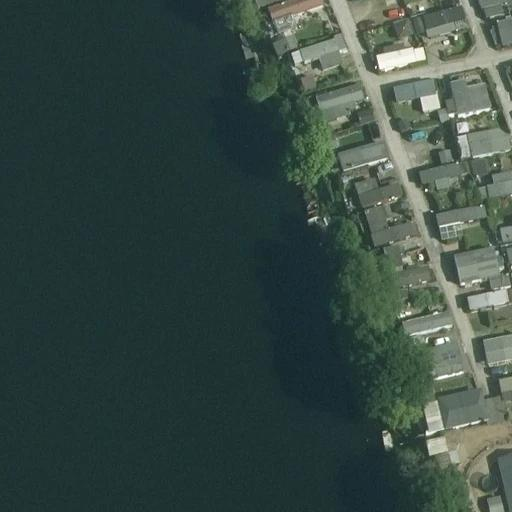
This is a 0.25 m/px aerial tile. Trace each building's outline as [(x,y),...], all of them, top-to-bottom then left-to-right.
[(264,0),(257,3),(262,13),(284,3),(282,0),(264,0)] [(320,0),(305,0),(264,18),(272,35),(326,11),(320,0)] [(511,0),(481,0),(485,22),(503,19),(501,9),(511,7),(511,0)] [(423,22),(429,43),(469,32),(462,10),(423,22)] [(499,53),(511,49),(511,22),(493,28),(499,53)] [(393,29),(399,45),(416,39),(410,23),(393,29)] [(279,63),(298,55),(292,41),(273,49),(279,63)] [(344,71),(339,58),(347,55),(342,42),(291,60),(300,86),(344,71)] [(403,52),(375,58),(380,78),(426,67),(423,54),(405,58),(403,52)] [(466,82),(468,92),(486,89),(484,79),(466,82)] [(487,90),(466,95),(464,84),(449,87),(454,107),(448,109),(451,123),(492,115),(487,90)] [(394,92),(396,109),(422,106),(424,118),(440,116),(436,87),(394,92)] [(348,110),(364,107),(362,93),(317,101),(322,129),(350,124),(348,110)] [(461,165),(510,158),(507,136),(458,142),(461,165)] [(343,178),(389,165),(384,148),(338,161),(343,178)] [(487,168),(461,169),(461,182),(488,181),(487,168)] [(452,194),(450,184),(461,181),(458,170),(420,179),(423,190),(436,187),(439,197),(452,194)] [(496,191),(511,186),(511,179),(511,178),(493,183),(496,191)] [(352,193),(363,241),(415,229),(411,214),(391,219),(388,210),(405,206),(401,191),(378,197),(376,187),(352,193)] [(511,203),(511,190),(481,192),(482,205),(511,203)] [(440,235),(487,225),(484,212),(437,223),(440,235)] [(461,231),(440,236),(443,247),(464,242),(461,231)] [(375,252),(419,244),(417,232),(373,240),(375,252)] [(511,234),(500,237),(502,250),(511,248),(511,234)] [(430,276),(403,277),(402,255),(388,256),(390,293),(431,290),(430,276)] [(454,264),(460,291),(500,282),(494,255),(454,264)] [(470,317),(510,311),(508,298),(468,304),(470,317)] [(406,344),(454,332),(450,319),(403,331),(406,344)] [(511,342),(484,346),(487,371),(511,368),(511,342)] [(459,350),(420,359),(425,381),(464,372),(459,350)] [(511,384),(500,387),(503,403),(485,406),(484,398),(439,405),(444,437),(509,426),(505,400),(511,398),(511,384)] [(429,461),(447,459),(445,447),(428,449),(429,461)] [(511,511),(511,464),(497,468),(506,511),(511,511)] [(465,511),(460,497),(441,505),(443,511),(465,511)]
